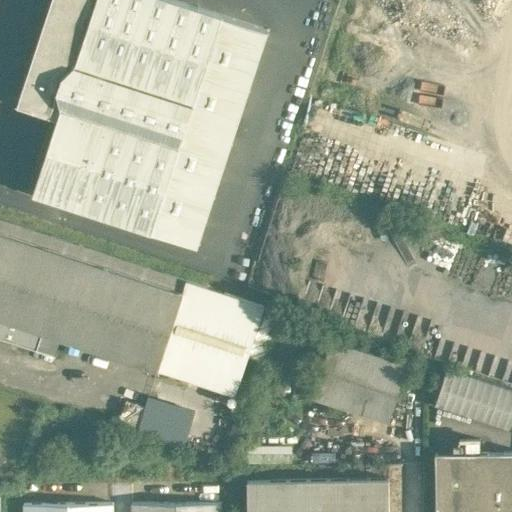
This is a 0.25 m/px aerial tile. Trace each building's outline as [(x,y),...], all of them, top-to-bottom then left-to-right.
[(51,0),(26,80),(25,80),(17,103),(58,116),(62,103),(61,103),(58,87),(62,73),(74,63),(75,63),(95,0),(51,0)] [(222,14),(180,0),(95,0),(75,63),(74,63),(62,73),(58,87),(61,103),(62,103),(58,116),(33,191),(152,230),(222,14)] [(222,14),(152,230),(200,245),(270,29),(222,14)] [(264,305),(0,218),(0,316),(43,330),(158,368),(161,357),(239,383),(264,305)] [(43,330),(0,316),(0,337),(37,349),(43,330)] [(408,364),(332,339),(313,396),(389,421),(408,364)] [(511,385),(447,366),(435,404),(511,427),(511,385)] [(145,395),(138,433),(188,442),(194,403),(145,395)] [(511,511),(511,450),(435,452),(435,511),(511,511)] [(389,511),(389,477),(248,480),(248,511),(389,511)] [(221,511),(221,501),(132,501),(131,511),(221,511)] [(113,511),(113,502),(24,502),(23,511),(113,511)]
